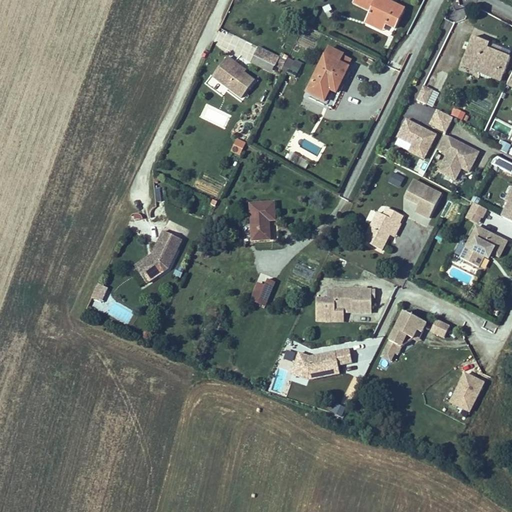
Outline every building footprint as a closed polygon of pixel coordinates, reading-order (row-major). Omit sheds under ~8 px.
[(355,0),(354,3),(371,11),(366,22),(376,27),(379,21),(386,24),(395,28),(404,11),(394,6),(393,8),(387,5),(389,1),(389,0),(355,0)] [(389,1),(387,5),(393,8),(394,6),(404,11),(405,8),(389,1)] [(383,31),(386,24),(379,21),(376,27),(383,31)] [(490,43),(473,37),(465,57),(481,63),(478,71),(501,81),(511,57),(509,57),(488,48),(490,43)] [(488,48),(509,57),(511,52),(490,43),(488,48)] [(275,66),(279,57),(259,47),(255,56),(275,66)] [(329,48),(307,93),(325,101),(330,90),(336,93),(341,83),(338,82),(341,75),(344,77),(349,67),(340,63),(344,55),(329,48)] [(340,63),(349,67),(353,60),(344,55),(340,63)] [(271,74),(275,66),(255,56),(251,64),(271,74)] [(242,98),(254,81),(244,73),(233,65),(235,63),(228,57),(214,77),(242,98)] [(279,57),(275,66),(282,70),(287,61),(279,57)] [(481,63),(465,57),(462,65),(478,71),(481,63)] [(233,65),(244,73),(246,71),(235,63),(233,65)] [(433,107),(440,92),(423,84),(416,100),(433,107)] [(450,115),(463,119),(466,112),(453,107),(450,115)] [(446,133),(454,118),(438,111),(431,125),(446,133)] [(426,131),(407,121),(398,138),(413,145),(410,152),(424,160),(436,136),(429,132),(428,134),(425,133),(426,131)] [(445,136),(438,150),(448,155),(439,172),(455,181),(460,172),(457,171),(459,167),(462,168),(469,172),(479,153),(445,136)] [(232,151),(240,155),(246,143),(238,140),(232,151)] [(500,150),(508,154),(511,147),(504,143),(500,150)] [(493,160),(491,164),(504,171),(508,163),(498,158),(493,160)] [(393,171),(388,182),(400,188),(405,176),(393,171)] [(430,219),(442,196),(414,181),(405,197),(419,205),(416,211),(430,219)] [(511,197),(509,203),(502,217),(511,222),(511,197)] [(275,203),(251,204),(253,241),(270,240),(270,224),(268,224),(267,221),(269,221),(275,220),(275,203)] [(487,210),(474,203),(470,212),(481,217),(483,218),(487,210)] [(384,216),(378,213),(364,242),(382,251),(390,235),(396,223),(399,224),(403,217),(387,209),(384,216)] [(481,217),(470,212),(467,219),(478,224),(481,217)] [(401,225),(399,224),(396,223),(390,235),(395,238),(401,225)] [(507,242),(477,227),(461,258),(479,267),(484,257),(487,251),(492,254),(499,257),(507,242)] [(182,240),(164,231),(152,255),(154,256),(153,258),(137,269),(147,284),(168,269),(182,240)] [(152,255),(135,267),(137,269),(153,258),(154,256),(152,255)] [(266,307),(275,283),(268,280),(265,288),(258,285),(252,301),(266,307)] [(104,296),(108,288),(99,284),(95,292),(104,296)] [(317,300),(317,319),(333,319),(333,312),(335,312),(335,308),(350,308),(350,307),(354,307),(353,313),(372,313),(372,298),(375,298),(376,291),(367,290),(367,288),(364,288),(364,290),(335,290),(335,300),(329,300),(317,300)] [(104,296),(95,292),(92,299),(101,303),(104,296)] [(333,312),(333,319),(344,319),(344,313),(353,313),(354,307),(350,307),(350,308),(335,308),(335,312),(333,312)] [(404,312),(382,358),(391,362),(395,354),(399,346),(401,348),(413,340),(417,331),(422,333),(427,324),(404,312)] [(445,338),(450,327),(437,320),(431,332),(445,338)] [(417,331),(413,340),(418,342),(422,333),(417,331)] [(310,358),(299,354),(293,372),(310,378),(314,379),(340,374),(338,366),(352,363),(350,350),(310,358)] [(446,358),(427,355),(425,371),(416,374),(414,369),(399,374),(406,393),(423,386),(422,382),(423,381),(442,384),(446,358)] [(310,378),(293,372),(292,375),(309,380),(310,378)] [(346,405),(332,403),(331,415),(344,417),(346,405)] [(471,412),(457,405),(450,420),(459,424),(456,430),(461,432),(471,412)] [(459,424),(450,420),(447,426),(456,430),(459,424)]
